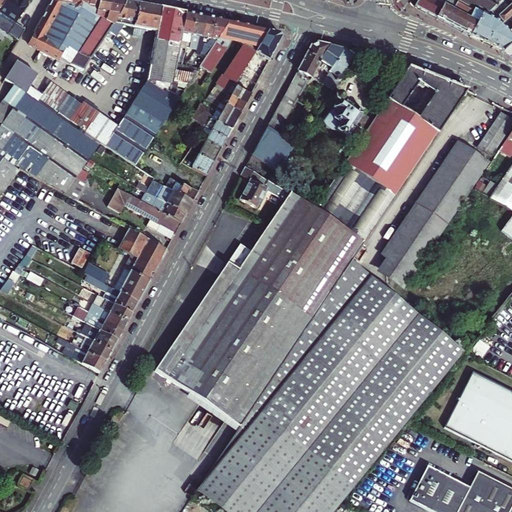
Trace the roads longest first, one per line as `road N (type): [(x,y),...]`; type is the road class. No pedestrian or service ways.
road 1 (residential): [(310,22),(45,511)]
road 2 (unknown): [(510,87),(439,144),(384,222),(371,267)]
road 3 (primary): [(372,38),(466,65),(510,87)]
road 4 (primary): [(511,71),(378,19)]
